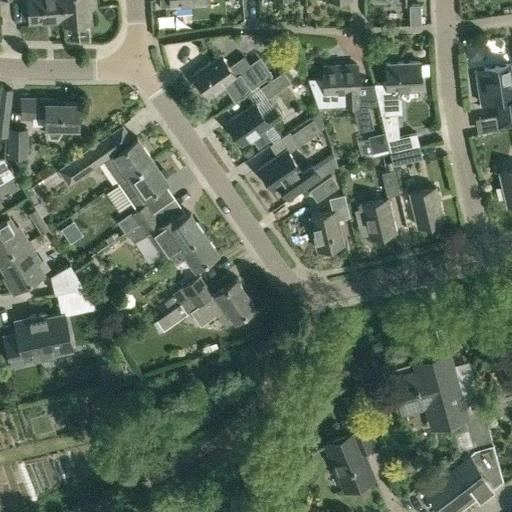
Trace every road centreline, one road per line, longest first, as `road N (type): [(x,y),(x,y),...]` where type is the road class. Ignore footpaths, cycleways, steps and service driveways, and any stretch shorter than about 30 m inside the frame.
road 1 (residential): [(484,256),(324,294),(296,288),(155,92),(142,62)]
road 2 (residential): [(484,256),(448,94),(444,0)]
road 3 (residential): [(142,62),(0,68)]
